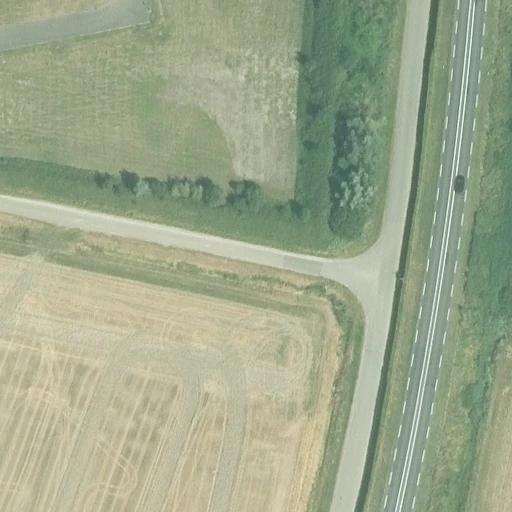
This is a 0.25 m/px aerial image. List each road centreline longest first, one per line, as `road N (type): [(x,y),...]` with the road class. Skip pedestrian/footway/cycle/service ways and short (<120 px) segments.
road 1 (primary): [(396,511),(460,146),(470,0)]
road 2 (unclassified): [(385,281),(0,204)]
road 3 (unclassified): [(385,281),(417,0)]
road 4 (unclassified): [(341,511),(385,281)]
road 5 (unclassified): [(0,40),(108,21),(131,0)]
